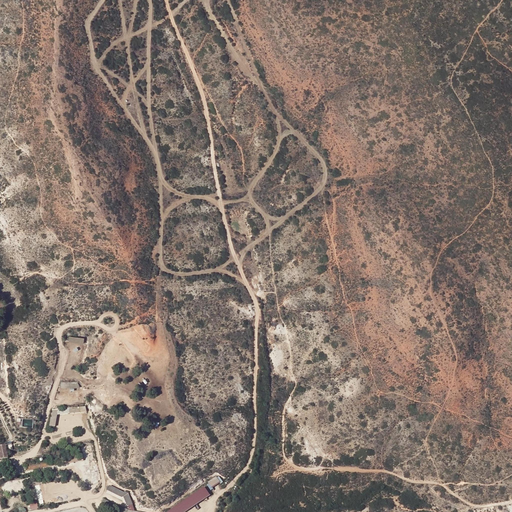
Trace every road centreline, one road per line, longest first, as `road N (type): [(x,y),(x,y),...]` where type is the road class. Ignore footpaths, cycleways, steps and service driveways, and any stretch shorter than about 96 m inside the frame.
road 1 (track): [(247,470),(258,310),(233,254),(209,106),(167,0)]
road 2 (track): [(61,345),(60,328),(80,321),(143,345),(160,334),(150,0)]
road 3 (track): [(511,502),(475,506),(442,485),(374,469),(247,470),(190,511)]
